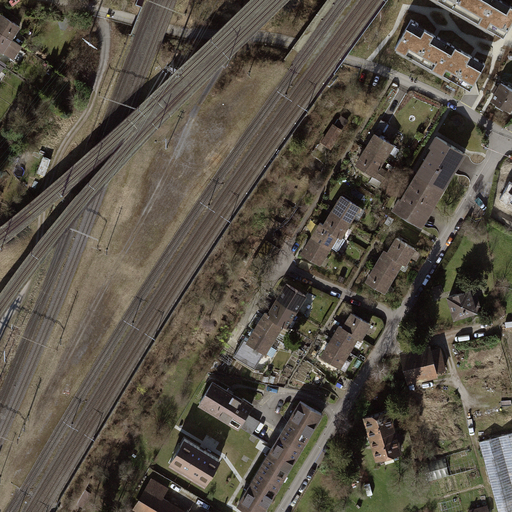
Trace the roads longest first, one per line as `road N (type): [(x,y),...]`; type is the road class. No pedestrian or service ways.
road 1 (residential): [(282,511),(492,160),(506,138),(511,141)]
road 2 (track): [(191,120),(0,484)]
road 3 (track): [(91,86),(51,160),(31,268),(0,321)]
